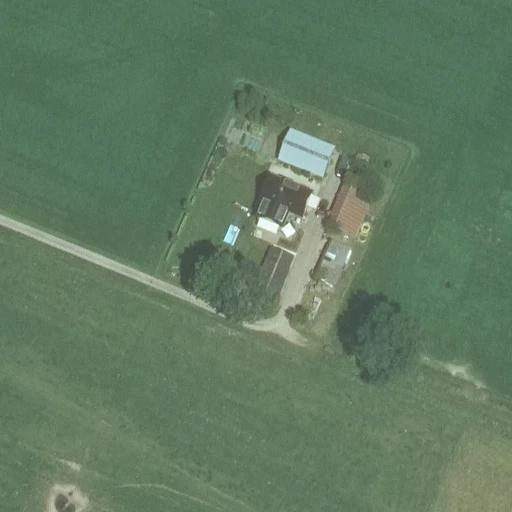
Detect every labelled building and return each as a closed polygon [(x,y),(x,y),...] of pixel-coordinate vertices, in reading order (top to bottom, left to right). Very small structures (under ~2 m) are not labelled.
[(336,149),(290,130),(277,162),(323,180),(336,149)] [(363,142),(356,163),(371,169),(379,148),(363,142)] [(302,220),(311,197),(271,180),(261,204),(302,220)] [(343,186),(326,227),(355,240),(373,198),(343,186)] [(304,232),(282,223),(253,293),(275,303),(304,232)] [(334,289),(351,250),(332,242),(315,281),(334,289)]
